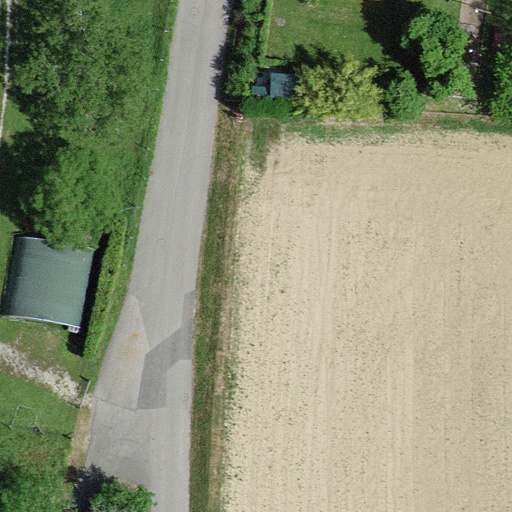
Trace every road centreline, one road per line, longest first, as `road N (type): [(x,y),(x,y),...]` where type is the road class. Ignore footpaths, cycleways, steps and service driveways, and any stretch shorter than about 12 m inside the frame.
road 1 (unclassified): [(210,0),(147,399),(167,511)]
road 2 (track): [(0,356),(38,377),(147,399)]
road 3 (track): [(13,0),(0,151)]
